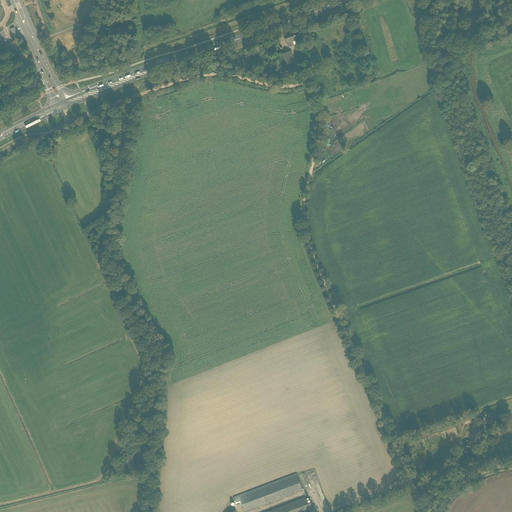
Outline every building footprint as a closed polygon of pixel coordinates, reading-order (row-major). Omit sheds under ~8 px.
[(284,36),(288,47),(298,44),(294,32),(284,36)] [(283,54),(287,65),(295,62),(291,51),(283,54)] [(482,422),(492,425),(495,415),(485,412),(482,422)] [(468,446),(470,441),(466,440),(465,445),(464,445),(462,454),(468,455),(470,447),(468,446)] [(414,451),(421,448),(418,442),(411,445),(414,451)] [(245,511),(302,490),(296,474),(233,498),(237,508),(243,506),(245,511)] [(308,506),(305,498),(267,511),(309,511),(313,511),(311,505),(308,506)]
